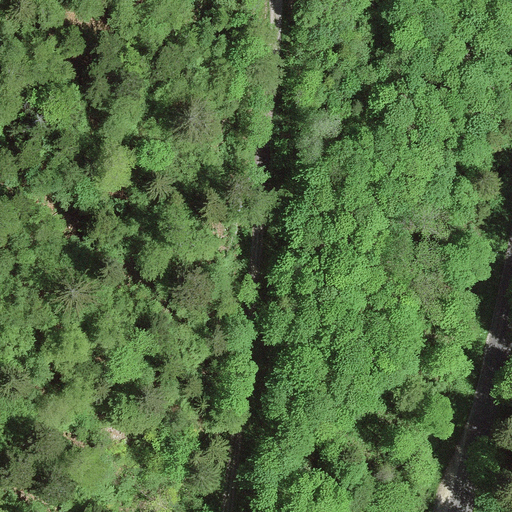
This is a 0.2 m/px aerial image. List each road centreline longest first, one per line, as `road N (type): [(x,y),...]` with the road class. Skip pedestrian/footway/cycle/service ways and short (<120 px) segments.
road 1 (track): [(277,0),(227,511)]
road 2 (unclassified): [(511,289),(462,511)]
